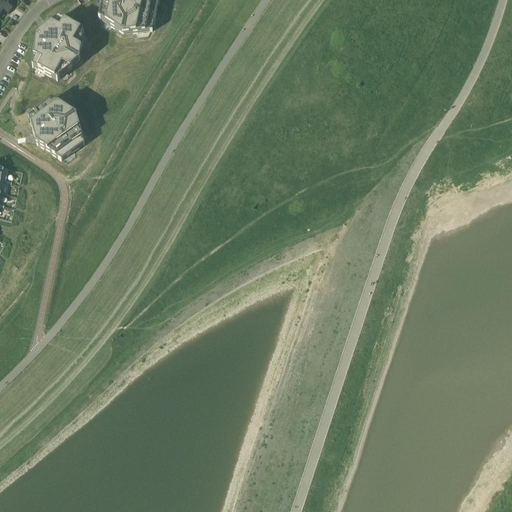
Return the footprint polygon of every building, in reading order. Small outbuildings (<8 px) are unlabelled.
[(0,0),(0,4),(11,12),(13,8),(8,5),(11,0),(0,0)] [(36,70),(21,99),(33,115),(28,118),(37,146),(62,162),(85,145),(84,143),(91,138),(77,120),(76,117),(73,115),(60,97),(77,65),(80,62),(80,59),(96,29),(120,34),(123,36),(127,36),(149,41),(150,33),(153,33),(159,5),(152,0),(103,0),(101,8),(91,5),(89,1),(80,5),(69,25),(59,19),(37,39),(32,68),(36,70)] [(0,4),(0,16),(4,12),(8,15),(11,12),(0,4)] [(8,121),(2,130),(9,135),(15,125),(8,121)] [(0,169),(0,182),(4,183),(3,184),(6,184),(9,171),(0,169)]
